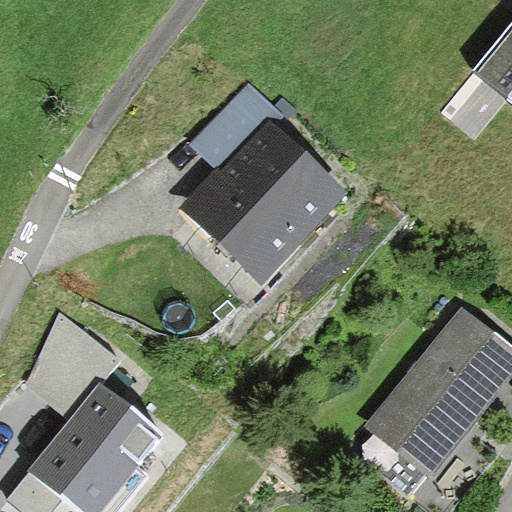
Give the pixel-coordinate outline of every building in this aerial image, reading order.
[(511,16),(469,69),(511,103),(511,16)] [(217,166),(222,170),(269,120),(276,126),(286,116),(248,81),(192,143),(217,166)] [(222,170),(217,166),(178,206),(264,283),(348,192),(276,126),(269,120),(222,170)] [(26,382),(72,422),(101,386),(122,361),(61,308),(26,382)] [(428,475),(433,479),(511,381),(511,347),(462,308),(367,426),(374,431),(356,454),(410,497),(428,475)] [(72,422),(9,500),(23,511),(48,511),(61,496),(81,511),(99,511),(161,434),(101,386),(72,422)]
